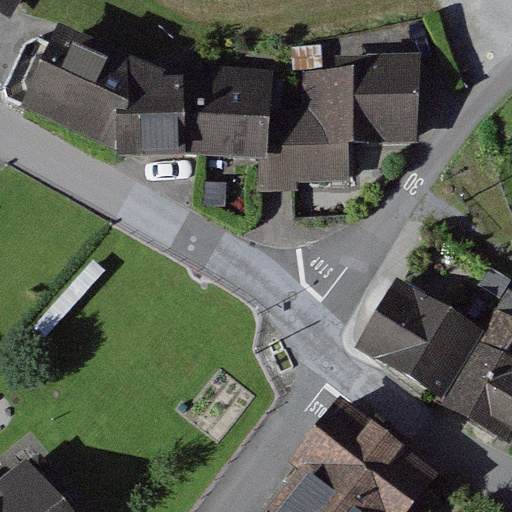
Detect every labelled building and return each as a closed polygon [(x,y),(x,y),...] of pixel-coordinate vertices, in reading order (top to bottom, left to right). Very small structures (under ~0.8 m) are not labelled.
[(0,0),(0,3),(18,14),(25,0),(0,0)] [(74,33),(34,110),(129,159),(163,78),(74,33)] [(361,76),(279,77),(280,157),(280,175),(359,174),(359,145),(427,144),(426,53),(360,54),(361,76)] [(163,78),(129,159),(280,157),(279,77),(163,78)] [(374,355),(454,407),(498,339),(417,290),(374,355)] [(511,348),(498,339),(454,407),(511,443),(511,348)] [(443,511),(449,505),(347,424),(307,474),(315,480),(289,511),(443,511)] [(0,509),(0,511),(70,511),(41,476),(0,509)]
